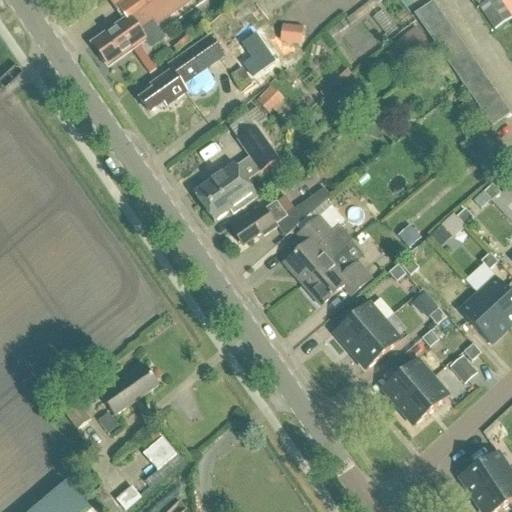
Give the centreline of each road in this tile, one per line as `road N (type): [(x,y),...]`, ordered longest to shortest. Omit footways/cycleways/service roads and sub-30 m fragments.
road 1 (tertiary): [(374,511),(18,0)]
road 2 (residential): [(379,511),(511,388)]
